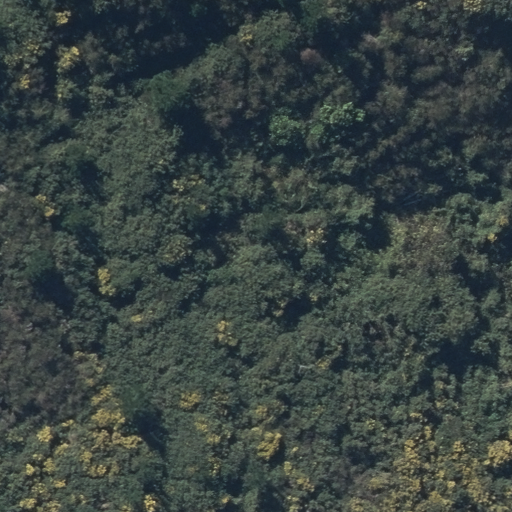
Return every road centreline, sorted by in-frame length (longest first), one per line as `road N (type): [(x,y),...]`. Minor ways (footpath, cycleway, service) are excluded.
road 1 (track): [(0,167),(74,109),(247,0)]
road 2 (track): [(91,511),(13,342),(0,276)]
